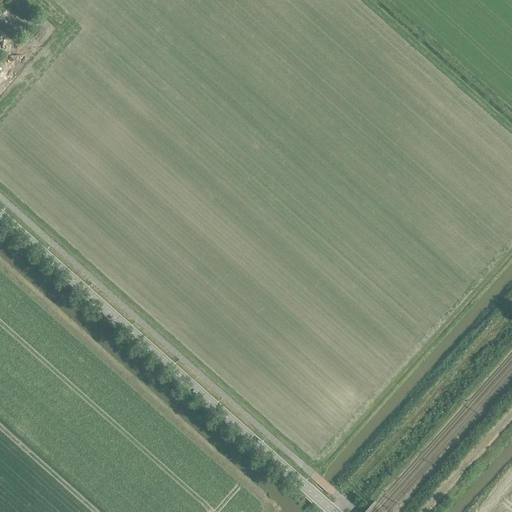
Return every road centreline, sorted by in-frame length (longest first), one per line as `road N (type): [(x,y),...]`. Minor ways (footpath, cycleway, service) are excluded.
road 1 (secondary): [(333,511),(0,215)]
road 2 (track): [(330,511),(511,308)]
